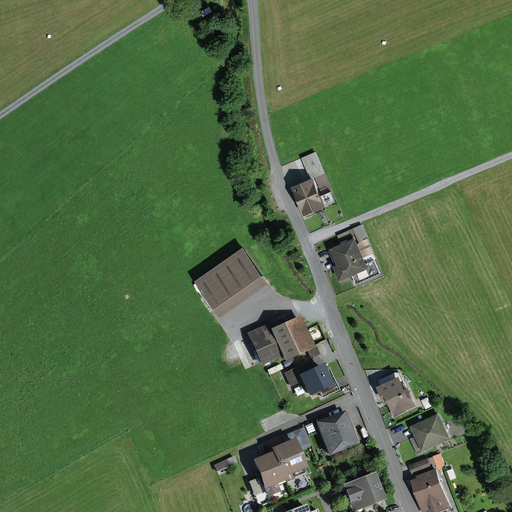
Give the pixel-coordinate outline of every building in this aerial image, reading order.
[(316,152),(303,158),(311,177),(313,176),(314,178),(316,177),(322,189),(330,186),(316,152)] [(297,190),(307,213),(324,206),(313,180),(296,188),(297,190)] [(362,226),(355,229),(361,243),(357,245),(367,268),(353,274),(357,283),(381,273),(362,226)] [(348,231),(338,235),(340,240),(350,235),(348,231)] [(337,267),(342,279),(353,274),(367,268),(357,245),(354,237),(341,242),(342,243),(343,246),(334,249),(341,266),(337,267)] [(199,280),(218,308),(263,277),(244,249),(199,280)] [(248,336),(261,362),(281,354),(284,359),(311,347),(298,320),(271,332),(269,326),(248,336)] [(316,348),(308,352),(311,358),(319,354),(316,348)] [(318,389),(323,397),(338,390),(328,370),(323,372),(320,367),(311,372),(310,370),(307,363),(284,374),(290,386),(302,381),(308,394),(318,389)] [(382,379),(385,386),(399,380),(395,372),(382,379)] [(392,399),(397,412),(414,404),(402,378),(399,380),(385,386),(382,387),(384,390),(388,401),(392,399)] [(317,424),(329,454),(353,444),(341,414),(326,420),(317,424)] [(419,438),(424,449),(449,438),(439,415),(414,427),(418,437),(419,438)] [(425,451),(424,449),(419,438),(412,442),(418,454),(425,451)] [(273,454),(254,462),(259,473),(268,495),(278,491),(274,482),(284,478),(282,474),(302,467),(296,454),(292,442),(272,451),(273,454)] [(440,455),(435,457),(439,468),(444,466),(440,455)] [(428,459),(410,466),(414,474),(431,467),(428,459)] [(414,480),(426,511),(432,511),(449,505),(436,470),(414,479),(414,480)] [(382,500),(372,475),(343,486),(353,511),(382,500)]
